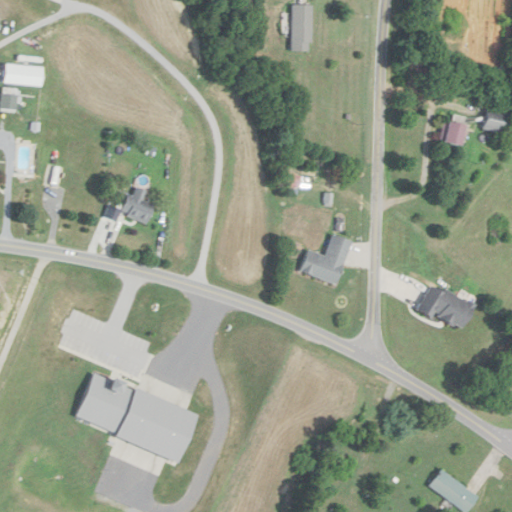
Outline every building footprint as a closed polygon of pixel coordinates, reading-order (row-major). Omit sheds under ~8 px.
[(290,52),(311,52),(311,6),(290,5),(290,52)] [(511,68),(511,63),(502,60),(499,69),(511,73),(511,68)] [(1,84),(39,88),(41,67),(3,64),(1,84)] [(16,90),(0,90),(0,95),(1,111),(17,111),(16,90)] [(481,127),(503,136),(511,117),(488,108),(481,127)] [(464,126),(446,122),(441,143),(459,147),(464,126)] [(89,174),(49,165),(44,183),(85,193),(89,174)] [(144,224),(153,206),(142,200),(146,192),(133,186),(120,212),(144,224)] [(306,251),(299,273),(336,285),(350,241),(331,235),(325,256),(306,251)] [(443,290),(440,294),(431,289),(418,313),(429,319),(432,315),(460,330),(473,306),(443,290)] [(346,458),(335,452),(326,470),(337,475),(346,458)] [(427,488),(464,511),(466,511),(477,496),(439,471),(427,488)]
